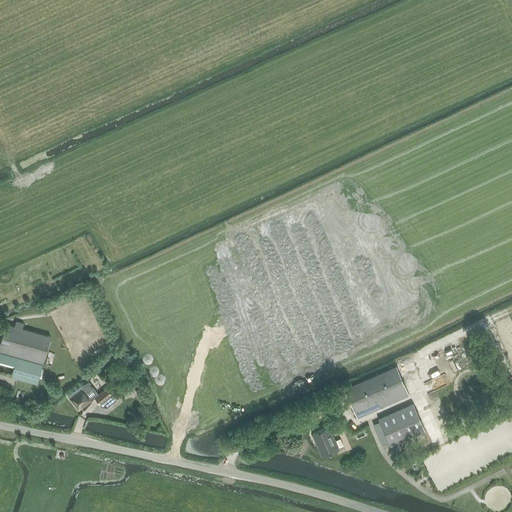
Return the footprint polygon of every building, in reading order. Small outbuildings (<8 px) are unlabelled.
[(54,311),(50,313),(56,326),(55,326),(77,325),(86,321),(84,317),(92,317),(88,308),(88,309),(85,301),(78,301),(79,305),(75,307),(69,307),(69,308),(61,308),(61,311),(54,311)] [(0,363),(15,367),(12,377),(37,384),(40,374),(42,364),(47,348),(51,336),(22,328),(24,323),(16,321),(14,326),(6,323),(2,335),(0,343),(0,363)] [(73,362),(87,356),(77,335),(64,341),(73,362)] [(396,366),(344,389),(357,418),(409,395),(396,366)] [(138,375),(127,384),(134,392),(145,383),(138,375)] [(91,401),(95,398),(99,394),(89,382),(80,388),(68,397),(79,410),(91,401)] [(99,394),(95,398),(100,404),(111,394),(106,388),(99,394)] [(440,409),(441,409),(435,390),(427,393),(432,406),(438,404),(440,409)] [(46,396),(49,401),(56,396),(53,392),(46,396)] [(413,403),(378,418),(391,447),(425,431),(413,403)] [(339,448),(343,446),(340,438),(336,440),(329,426),(313,433),(323,456),(339,448)]
